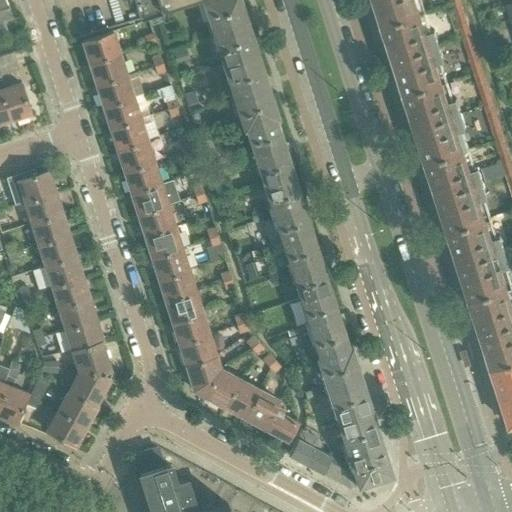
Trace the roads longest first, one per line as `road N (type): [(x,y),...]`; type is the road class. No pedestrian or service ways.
road 1 (tertiary): [(490,511),(378,168)]
road 2 (tertiary): [(344,180),(449,511)]
road 3 (residential): [(155,410),(74,137)]
road 4 (residential): [(334,511),(155,410)]
road 5 (tertiary): [(287,0),(344,180)]
road 6 (tertiary): [(378,168),(324,0)]
road 7 (residential): [(74,137),(31,0)]
